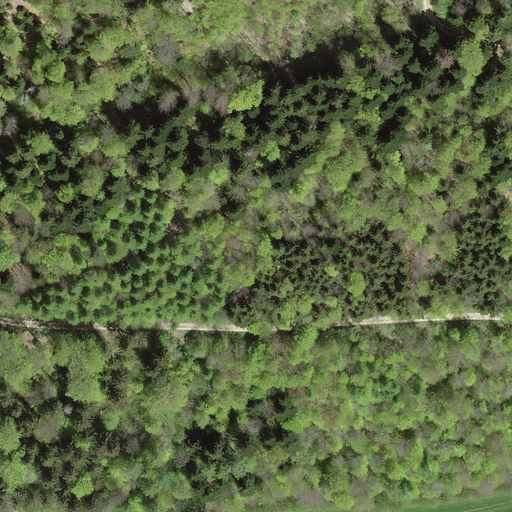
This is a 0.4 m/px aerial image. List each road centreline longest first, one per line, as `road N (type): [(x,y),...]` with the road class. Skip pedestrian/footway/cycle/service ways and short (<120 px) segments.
road 1 (track): [(0,491),(184,508),(511,473)]
road 2 (track): [(511,318),(240,327),(0,321)]
road 3 (track): [(430,22),(220,86),(0,126)]
road 4 (track): [(0,302),(139,246),(229,192)]
